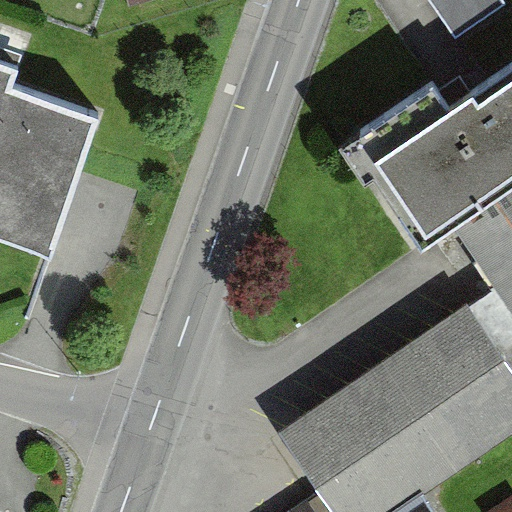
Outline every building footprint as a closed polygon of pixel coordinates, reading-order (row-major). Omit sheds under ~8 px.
[(127,0),(130,9),(160,0),(127,0)] [(504,0),(429,0),(457,40),(508,5),(504,0)] [(0,240),(53,259),(105,117),(18,85),(26,63),(0,52),(0,240)] [(455,229),(511,189),(511,64),(451,107),(435,84),(343,147),(367,182),(376,175),(427,248),(455,229)] [(511,313),(511,189),(455,229),(495,288),(511,313)] [(511,313),(495,288),(473,305),(511,364),(511,313)] [(329,511),(394,511),(426,492),(511,434),(511,364),(473,305),(279,433),(319,496),(329,511)] [(439,511),(426,492),(394,511),(329,511),(319,496),(294,511),(439,511)]
